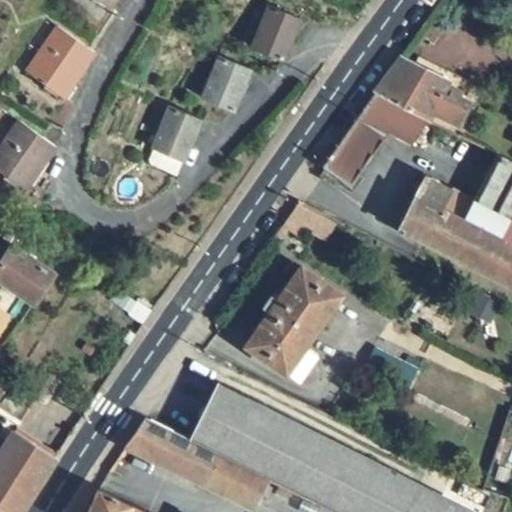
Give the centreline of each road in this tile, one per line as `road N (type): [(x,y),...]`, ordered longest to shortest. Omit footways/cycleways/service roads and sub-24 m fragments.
road 1 (primary): [(404,0),(47,511)]
road 2 (unknown): [(159,348),(281,403),(307,401),(332,382),(370,315)]
road 3 (unknown): [(72,472),(195,511)]
